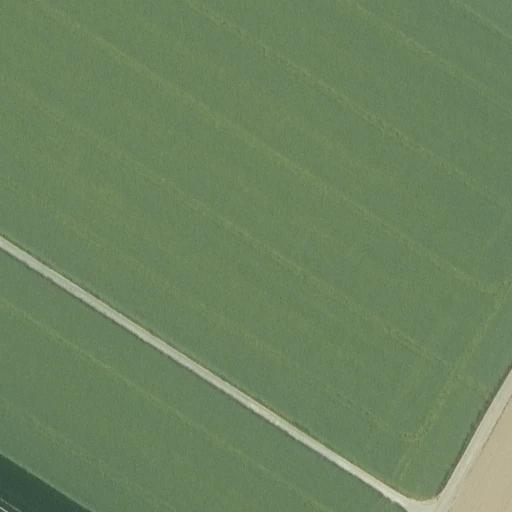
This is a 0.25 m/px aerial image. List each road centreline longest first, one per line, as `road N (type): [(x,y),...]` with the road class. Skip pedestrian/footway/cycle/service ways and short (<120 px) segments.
road 1 (track): [(417,511),(0,243)]
road 2 (track): [(511,379),(438,511)]
